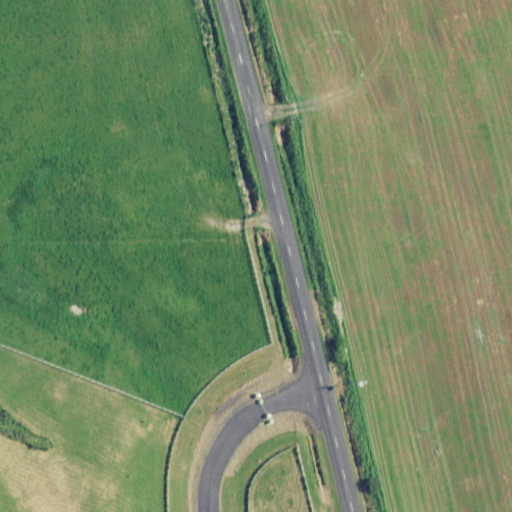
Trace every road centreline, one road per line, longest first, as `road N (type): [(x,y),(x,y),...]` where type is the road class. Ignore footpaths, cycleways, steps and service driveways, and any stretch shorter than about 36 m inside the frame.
road 1 (unclassified): [(321,386),(227,0)]
road 2 (residential): [(321,386),(265,406),(216,452),(205,511)]
road 3 (unclassified): [(352,511),(321,386)]
